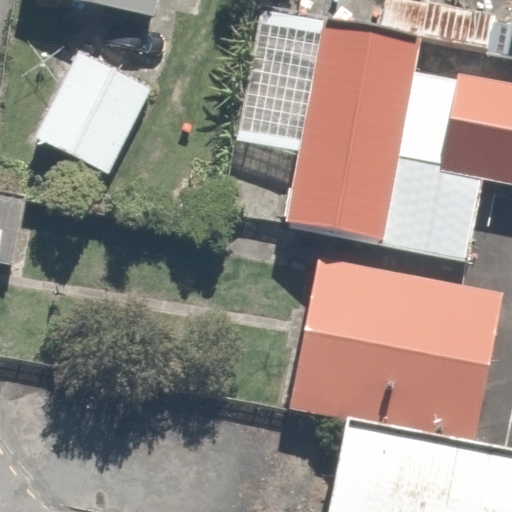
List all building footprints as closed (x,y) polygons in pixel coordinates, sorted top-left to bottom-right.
[(174,0),(38,0),(37,12),(168,36),(174,0)] [(403,41),(287,20),(251,219),(367,239),(403,41)] [(167,95),(91,55),(43,147),(119,187),(167,95)] [(511,90),(452,80),(435,180),(511,193),(511,90)] [(36,208),(0,201),(0,271),(24,276),(36,208)] [(441,313),(243,278),(221,399),(419,435),(441,313)] [(511,511),(511,467),(260,423),(243,511),(511,511)]
